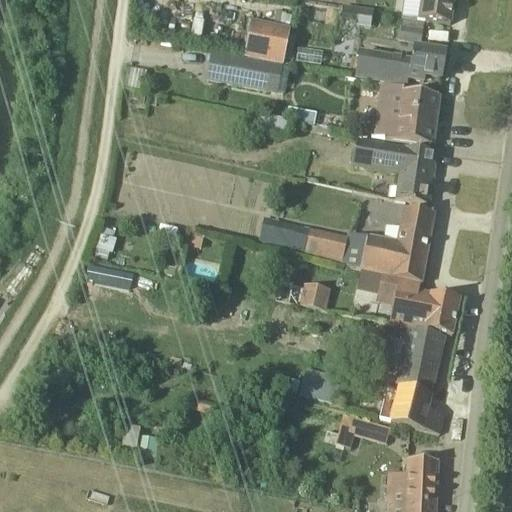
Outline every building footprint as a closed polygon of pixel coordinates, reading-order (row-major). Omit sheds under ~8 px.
[(450,27),(453,0),(408,0),(405,20),(450,27)] [(251,23),(243,61),(282,68),(289,31),(251,23)] [(420,46),(422,33),(400,29),(397,42),(420,46)] [(384,83),(385,77),(423,84),(423,79),(439,82),(444,56),(412,50),(410,65),(358,55),(355,72),(353,77),(384,83)] [(275,98),(282,69),(220,56),(214,85),(275,98)] [(430,148),(437,98),(403,94),(403,90),(383,87),(377,127),(385,129),(383,142),(430,148)] [(285,123),(313,129),(316,116),(288,110),(285,123)] [(287,135),(289,124),(259,118),(257,129),(287,135)] [(427,208),(435,154),(356,143),(352,171),(398,177),(394,203),(427,208)] [(380,278),(417,286),(420,287),(434,217),(402,210),(395,245),(365,238),(357,273),(380,278)] [(348,241),(291,226),(265,219),(258,246),(341,268),(348,241)] [(187,250),(200,253),(202,241),(190,238),(187,250)] [(450,339),(458,302),(430,296),(429,296),(414,300),(417,286),(380,278),(374,304),(392,308),(388,327),(450,339)] [(330,295),(304,289),(299,308),(325,314),(330,295)] [(426,412),(430,397),(429,397),(443,340),(407,331),(393,386),(385,384),(376,422),(438,437),(443,416),(426,412)] [(333,406),(340,380),(306,371),(300,398),(333,406)] [(208,416),(211,405),(199,402),(196,413),(208,416)] [(342,419),(337,438),(334,448),(341,449),(344,450),(350,452),(353,439),(357,423),(342,419)] [(157,442),(138,439),(135,458),(154,460),(157,442)] [(433,511),(436,465),(406,463),(404,488),(388,487),(386,511),(433,511)]
